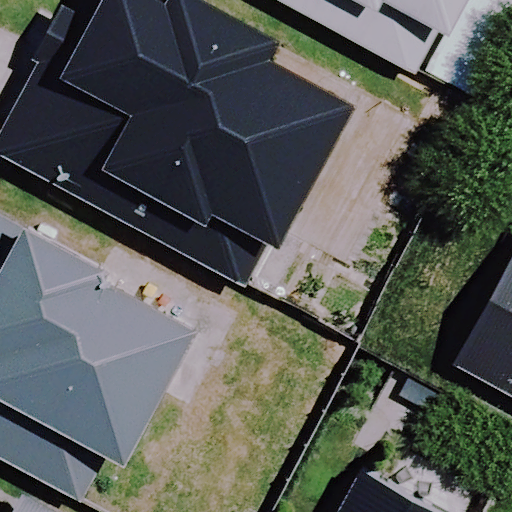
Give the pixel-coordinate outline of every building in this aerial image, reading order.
[(191,1),(188,0),(80,0),(65,27),(55,21),(0,119),(0,139),(180,239),(187,225),(262,267),(338,131),(243,79),(253,61),(180,20),(191,1)] [(463,0),(286,0),(420,76),(463,0)] [(13,238),(0,230),(0,465),(71,505),(90,471),(104,479),(175,351),(82,301),(87,293),(6,249),(13,238)] [(511,242),(444,369),(511,405),(511,242)] [(413,511),(349,478),(330,511),(413,511)] [(63,511),(26,492),(20,504),(0,493),(0,511),(63,511)]
